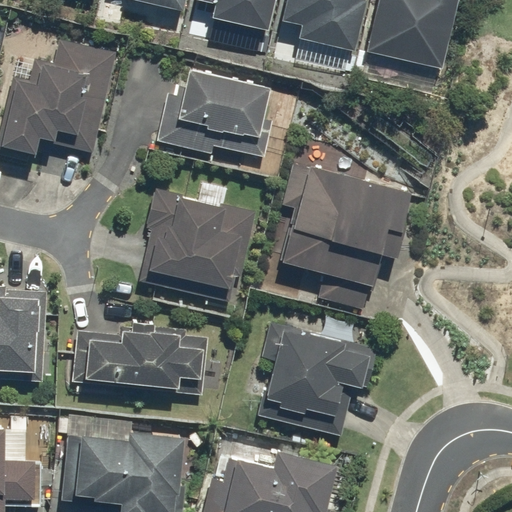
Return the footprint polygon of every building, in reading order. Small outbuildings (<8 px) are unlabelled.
[(216,0),(213,13),(271,26),(276,0),(216,0)] [(286,0),(283,15),(303,20),(300,33),(356,47),(367,0),(286,0)] [(378,0),(368,45),(442,62),(456,0),(378,0)] [(94,152),(116,48),(61,37),(56,61),(36,56),(31,77),(14,73),(0,139),(0,143),(38,152),(40,141),(94,152)] [(272,82),(191,63),(187,84),(181,82),(178,93),(169,91),(158,138),(212,151),(214,142),(264,154),(273,116),(264,114),(272,82)] [(432,89),(396,82),(393,101),(428,107),(432,89)] [(413,186),(297,156),(285,201),(296,204),(281,259),(324,270),(318,295),(369,309),(384,249),(396,252),(413,186)] [(257,207),(158,184),(148,225),(153,226),(141,278),(232,299),(238,273),(241,274),(257,207)] [(0,376),(44,377),(46,288),(8,287),(8,280),(0,280),(0,376)] [(79,328),(73,377),(203,391),(209,333),(187,331),(187,327),(156,324),(156,321),(135,318),(134,325),(122,324),(121,332),(79,328)] [(379,345),(273,319),(264,355),(272,357),(258,412),(340,433),(353,379),(369,382),(379,345)] [(8,421),(0,421),(0,511),(8,511),(8,493),(39,493),(39,455),(8,455),(8,421)] [(131,437),(70,431),(64,497),(123,502),(122,510),(148,511),(184,511),(187,482),(182,481),(187,432),(132,427),(131,437)] [(327,511),(341,460),(279,444),(275,462),(217,448),(200,511),(327,511)]
